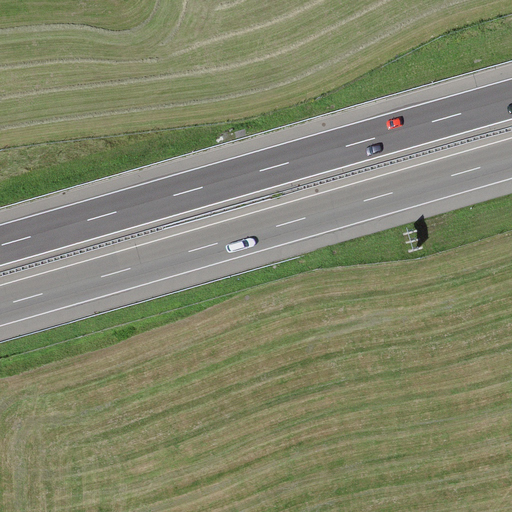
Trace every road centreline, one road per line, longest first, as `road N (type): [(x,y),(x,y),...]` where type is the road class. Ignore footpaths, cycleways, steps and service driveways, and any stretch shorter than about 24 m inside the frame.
road 1 (motorway): [(0,307),(511,160)]
road 2 (motorway): [(511,99),(0,245)]
